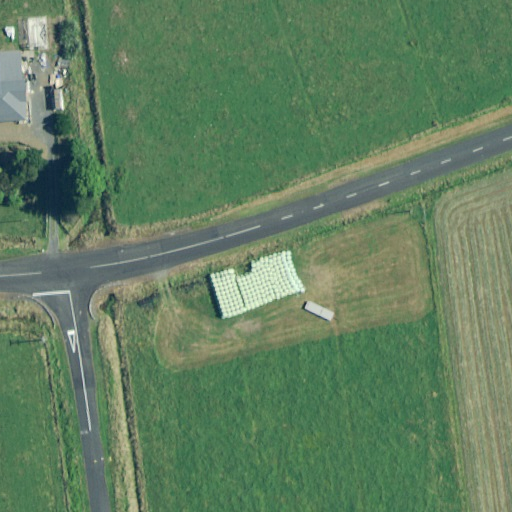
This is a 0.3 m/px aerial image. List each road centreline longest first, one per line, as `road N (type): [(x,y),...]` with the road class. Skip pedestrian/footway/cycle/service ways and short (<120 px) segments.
road 1 (unclassified): [(67,269),(256,226),(511,132)]
road 2 (unclassified): [(100,511),(67,269)]
